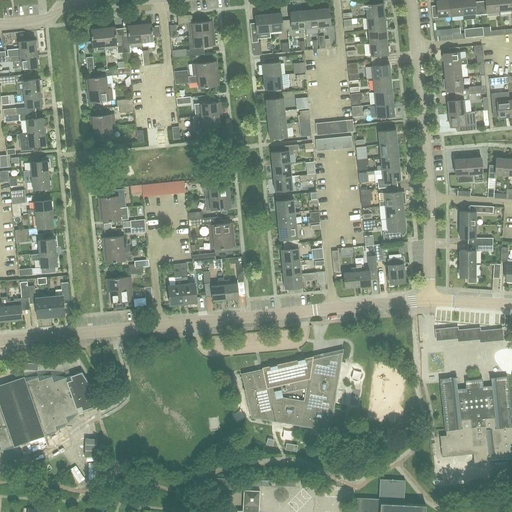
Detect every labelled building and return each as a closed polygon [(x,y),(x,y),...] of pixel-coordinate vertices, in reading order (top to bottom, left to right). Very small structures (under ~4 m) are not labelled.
[(438,17),(451,16),(449,0),(445,0),(436,1),(438,17)] [(449,0),(451,16),(463,15),(460,0),(449,0)] [(460,0),(463,15),(476,13),(474,0),(460,0)] [(484,0),(486,12),(499,11),(497,0),(484,0)] [(497,0),(499,11),(511,10),(510,0),(497,0)] [(367,18),(385,16),(383,3),(366,4),(367,18)] [(317,27),(330,26),(328,8),(316,9),(317,27)] [(304,28),(317,27),(316,9),(303,10),(304,28)] [(292,30),(304,28),(303,10),(290,12),(291,19),(286,20),(287,30),(292,29),(292,30)] [(281,20),(281,13),(268,14),(269,32),(282,30),(287,30),(286,20),(281,20)] [(269,32),(268,14),(255,15),(255,23),(250,23),(252,42),(258,42),(258,39),(270,38),(269,32)] [(368,30),(386,29),(385,16),(367,18),(368,30)] [(187,23),(188,31),(189,36),(193,35),(211,33),(210,29),(212,29),(211,21),(191,23),(187,23)] [(141,43),(153,42),(151,22),(139,23),(141,43)] [(141,43),(139,23),(127,24),(128,37),(122,38),(123,53),(130,52),(129,47),(141,46),(141,43)] [(116,39),(115,27),(115,25),(107,26),(107,27),(102,28),(104,50),(105,50),(105,49),(116,48),(117,54),(123,53),(122,38),(116,39)] [(99,28),(98,27),(90,27),(92,47),(96,47),(97,50),(104,50),(102,28),(99,28)] [(370,43),(387,41),(386,29),(368,30),(370,43)] [(452,33),(452,30),(448,30),(439,31),(440,40),(453,39),(452,33)] [(211,37),(211,33),(193,35),(194,47),(213,45),(213,37),(211,37)] [(7,50),(8,56),(36,54),(35,40),(18,42),(19,49),(7,50)] [(371,56),(388,54),(387,41),(370,43),(371,56)] [(281,53),(289,52),(288,43),(280,44),(281,53)] [(459,52),(458,47),(449,48),(450,53),(443,54),(444,66),(460,64),(460,65),(467,64),(467,59),(460,59),(459,52)] [(37,67),(36,54),(5,57),(0,57),(0,61),(5,61),(9,61),(10,61),(20,60),(21,69),(37,67)] [(275,62),(275,57),(267,58),(267,63),(262,64),(263,76),(281,75),(280,62),(275,62)] [(197,75),(215,73),(214,70),(216,69),(215,61),(214,62),(195,64),(192,65),(193,76),(197,75)] [(294,73),(306,72),(305,62),(293,63),(294,73)] [(373,79),(391,77),(390,64),(372,66),(373,79)] [(445,78),(461,77),(460,65),(460,64),(444,66),(445,78)] [(111,76),(130,74),(129,67),(111,69),(111,76)] [(107,88),(111,88),(111,84),(107,84),(106,76),(111,76),(111,69),(106,70),(99,70),(99,77),(88,78),(86,78),(87,87),(89,87),(89,90),(107,88)] [(197,75),(188,76),(174,78),(175,84),(197,82),(198,88),(218,86),(217,78),(215,78),(215,73),(197,75)] [(358,80),(357,74),(348,75),(349,82),(361,80),(358,80)] [(265,90),(282,88),(281,75),(263,76),(265,90)] [(469,94),(487,92),(485,75),(480,75),(481,86),(469,87),(469,94)] [(375,91),(392,90),(391,77),(373,79),(375,91)] [(462,90),(461,77),(445,78),(445,79),(443,79),(444,86),(446,86),(447,91),(462,90)] [(23,94),(40,93),(39,79),(22,81),(23,94)] [(350,92),(359,91),(359,87),(362,87),(361,80),(349,82),(350,92)] [(109,101),(107,88),(89,90),(90,94),(87,94),(88,103),(109,101)] [(376,104),(393,102),(392,90),(375,91),(376,104)] [(25,108),(41,106),(40,93),(23,94),(25,108)] [(351,105),(361,104),(360,100),(362,100),(362,93),(350,94),(351,105)] [(498,118),(511,116),(509,100),(508,95),(493,97),(495,116),(498,116),(498,118)] [(267,112),(285,111),(283,98),(266,99),(267,112)] [(309,108),(308,102),(308,98),(299,99),(299,102),(296,103),(297,109),(309,108)] [(449,114),(465,112),(463,100),(447,101),(449,114)] [(197,116),(219,114),(218,110),(220,110),(219,102),(200,104),(200,112),(197,112),(197,116)] [(377,117),(395,116),(393,102),(376,104),(377,117)] [(299,122),(310,121),(309,110),(300,111),(300,115),(298,115),(299,122)] [(268,125),(286,123),(285,111),(267,112),(268,125)] [(474,117),(474,112),(465,112),(449,114),(450,126),(466,125),(465,118),(474,117)] [(36,119),(35,113),(25,113),(17,114),(3,115),(4,122),(20,121),(26,121),(27,133),(40,132),(44,132),(42,118),(36,119)] [(115,126),(113,114),(89,116),(90,125),(92,125),(93,128),(111,126),(115,126)] [(200,129),(202,129),(220,127),(222,127),(221,119),(219,119),(219,114),(197,116),(193,117),(194,132),(200,131),(200,129)] [(347,132),(354,131),(353,119),(346,120),(347,132)] [(339,133),(347,132),(346,120),(338,121),(339,133)] [(300,137),(312,136),(310,121),(299,122),(300,137)] [(324,134),(332,134),(331,121),(323,122),(324,134)] [(332,134),(339,133),(338,121),(331,121),(332,134)] [(269,138),(287,136),(286,128),(292,127),(292,126),(292,124),(292,123),(292,122),(286,123),(268,125),(269,138)] [(317,135),(324,134),(323,122),(316,123),(317,135)] [(94,141),(112,139),(111,126),(93,128),(94,141)] [(380,144),(397,142),(396,130),(379,131),(380,144)] [(45,145),(44,132),(40,132),(27,133),(17,134),(17,139),(27,138),(28,146),(45,145)] [(337,137),(338,149),(345,148),(344,136),(337,137)] [(345,148),(353,147),(351,136),(344,136),(345,148)] [(330,138),(331,150),(338,149),(337,137),(330,138)] [(317,151),(324,150),(323,138),(316,139),(317,151)] [(323,138),(324,150),(331,150),(330,138),(323,138)] [(381,157),(398,155),(397,142),(380,144),(381,157)] [(313,152),(313,151),(312,143),(304,144),(305,153),(313,152)] [(272,165),(290,163),(289,155),(294,154),(293,150),(298,150),(298,145),(284,146),(285,151),(271,152),(272,165)] [(377,170),(382,170),(382,169),(400,168),(398,155),(381,157),(382,165),(377,166),(377,170)] [(488,181),(488,178),(488,172),(482,173),(481,157),(467,158),(469,174),(473,174),(474,183),(483,182),(488,181)] [(39,162),(38,160),(37,158),(32,159),(31,160),(31,162),(30,163),(31,171),(23,171),(23,177),(48,174),(47,169),(49,169),(49,162),(47,162),(47,161),(39,162)] [(358,170),(367,169),(367,165),(369,165),(368,158),(357,159),(358,170)] [(468,182),(467,175),(469,174),(467,158),(454,160),(455,176),(457,175),(457,183),(468,182)] [(507,175),(508,159),(496,158),(495,166),(489,165),(488,178),(495,178),(495,174),(507,175)] [(273,178),(291,176),(290,163),(272,165),(273,178)] [(378,188),(387,188),(387,182),(401,181),(400,168),(382,169),(382,170),(383,179),(377,179),(378,188)] [(358,172),(359,182),(369,181),(368,177),(368,171),(359,172),(358,172)] [(48,180),(48,174),(23,177),(24,183),(32,182),(33,190),(49,188),(49,187),(52,187),(51,180),(48,180)] [(292,189),(291,176),(273,178),(275,191),(288,189),(288,193),(293,193),(293,189),(292,189)] [(205,199),(209,198),(229,196),(227,184),(208,186),(203,186),(205,199)] [(506,199),(506,194),(494,193),(494,189),(488,188),(487,197),(494,198),(506,199)] [(125,207),(124,189),(111,190),(112,196),(99,197),(99,206),(101,206),(101,209),(125,207)] [(361,206),(371,205),(370,201),(372,201),(371,189),(360,190),(361,206)] [(386,206),(403,204),(403,203),(405,203),(404,192),(402,193),(402,191),(384,193),(385,201),(379,201),(380,206),(386,206)] [(44,200),(44,196),(35,197),(36,201),(34,201),(35,209),(27,210),(28,216),(35,215),(51,213),(50,200),(44,200)] [(206,211),(210,210),(230,208),(229,196),(209,198),(205,199),(206,211)] [(277,213),(295,212),(293,199),(276,201),(277,213)] [(387,218),(404,217),(403,204),(386,206),(387,218)] [(101,222),(121,220),(120,212),(124,212),(123,208),(125,207),(101,209),(102,214),(100,214),(101,222)] [(278,226),(296,224),(295,212),(277,213),(278,226)] [(459,225),(475,225),(475,212),(460,212),(459,225)] [(37,228),(53,226),(51,213),(35,215),(37,228)] [(219,220),(218,217),(202,219),(203,224),(208,224),(209,237),(233,234),(231,222),(223,223),(223,220),(219,220)] [(384,242),(390,242),(390,238),(400,237),(399,230),(406,230),(404,217),(387,218),(388,230),(384,231),(383,232),(384,242)] [(364,231),(373,229),(373,227),(377,227),(376,219),(363,221),(364,231)] [(298,243),(296,224),(278,226),(279,240),(283,239),(283,244),(298,243)] [(475,238),(475,225),(459,225),(459,238),(475,238)] [(131,234),(145,232),(144,226),(131,227),(131,233),(131,234)] [(234,247),(233,234),(209,237),(210,242),(213,241),(214,249),(234,247)] [(16,243),(29,242),(28,235),(15,236),(16,243)] [(123,244),(122,236),(104,238),(105,250),(130,248),(129,243),(123,244)] [(39,253),(55,252),(54,239),(48,240),(42,240),(38,241),(39,253)] [(282,262),(300,261),(298,248),(298,243),(283,244),(284,249),(281,250),(282,262)] [(384,260),(382,244),(374,245),(375,255),(376,255),(376,261),(377,261),(384,260)] [(107,263),(130,260),(131,260),(130,248),(105,250),(107,263)] [(312,260),(323,259),(324,259),(323,252),(323,253),(322,248),(312,249),(312,253),(312,260)] [(334,272),(340,271),(338,250),(332,251),(334,272)] [(459,264),(475,264),(475,250),(459,250),(459,264)] [(40,260),(40,267),(41,274),(55,272),(55,266),(57,266),(55,252),(39,253),(31,254),(32,261),(40,260)] [(192,262),(216,259),(215,253),(192,255),(192,262)] [(367,256),(369,270),(369,271),(377,270),(377,261),(376,261),(376,255),(375,255),(367,256)] [(244,279),(242,257),(230,258),(230,264),(236,263),(237,280),(244,279)] [(405,282),(403,264),(402,259),(388,260),(390,283),(405,282)] [(283,275),(301,274),(300,261),(282,262),(283,275)] [(188,284),(186,263),(179,264),(183,303),(196,302),(194,283),(188,284)] [(170,305),(183,303),(179,264),(173,264),(175,285),(168,286),(170,305)] [(369,270),(362,271),(361,264),(355,264),(355,267),(356,267),(357,286),(371,285),(369,271),(369,270)] [(477,283),(477,276),(475,276),(475,264),(459,264),(459,276),(467,276),(467,283),(477,283)] [(344,288),(357,286),(356,267),(355,267),(350,268),(351,272),(343,272),(344,288)] [(19,276),(32,275),(31,268),(18,269),(19,276)] [(317,285),(326,284),(325,271),(316,272),(316,273),(316,279),(317,285)] [(301,274),(283,275),(284,288),(290,287),(290,293),(303,292),(302,281),(312,280),(313,279),(313,273),(301,274)] [(128,289),(131,288),(130,277),(126,277),(108,279),(107,279),(107,287),(109,287),(109,291),(128,289)] [(212,301),(226,300),(224,280),(224,278),(218,279),(218,285),(211,285),(212,301)] [(229,280),(224,280),(226,300),(238,298),(237,283),(230,284),(229,280)] [(9,321),(22,320),(21,304),(21,299),(28,299),(27,286),(27,282),(20,282),(21,298),(14,299),(14,301),(8,301),(9,321)] [(50,316),(64,315),(63,300),(69,300),(67,282),(60,283),(61,289),(55,290),(56,296),(49,296),(50,316)] [(35,298),(34,285),(27,286),(28,299),(29,304),(36,303),(37,318),(50,316),(49,296),(35,298)] [(144,287),(146,299),(146,308),(153,307),(151,287),(144,287)] [(109,303),(113,303),(113,311),(122,310),(122,302),(133,301),(131,288),(128,289),(109,291),(110,295),(108,295),(109,303)] [(0,321),(9,321),(8,301),(7,297),(1,297),(2,304),(0,304),(0,321)] [(440,331),(441,343),(474,341),(474,329),(440,331)] [(262,367),(262,369),(241,373),(251,418),(330,430),(342,352),(318,358),(318,360),(313,361),(313,356),(262,367)] [(38,371),(38,364),(23,363),(23,370),(38,371)] [(77,412),(76,409),(81,407),(82,411),(93,407),(91,388),(81,372),(70,376),(71,379),(67,381),(66,377),(53,381),(51,376),(39,380),(37,377),(25,381),(24,378),(15,380),(16,388),(6,391),(2,384),(0,385),(0,445),(1,448),(18,443),(19,444),(39,437),(38,436),(56,430),(54,426),(67,422),(65,416),(77,412)] [(511,425),(511,426),(507,376),(491,378),(491,385),(482,386),(481,378),(465,380),(466,387),(457,388),(456,377),(441,379),(446,434),(440,435),(442,455),(473,452),(473,461),(511,457),(511,425)] [(352,442),(353,436),(342,434),(341,440),(352,442)] [(273,446),(274,440),(267,438),(266,445),(273,446)] [(297,451),(298,445),(286,443),(285,450),(297,451)] [(270,486),(270,480),(215,478),(214,484),(270,486)] [(404,504),(405,484),(379,483),(379,499),(357,497),(355,511),(425,511),(426,505),(404,504)] [(258,511),(260,490),(244,489),(243,510),(238,510),(237,511),(258,511)]
